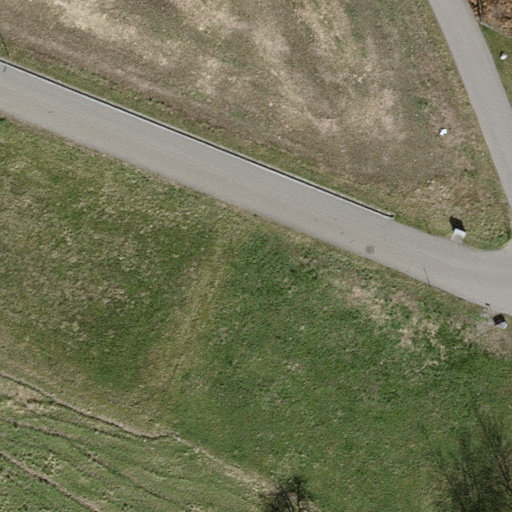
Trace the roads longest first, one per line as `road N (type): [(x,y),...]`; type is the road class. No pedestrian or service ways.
road 1 (unclassified): [(0,87),(511,286)]
road 2 (unclassified): [(446,0),(511,155)]
